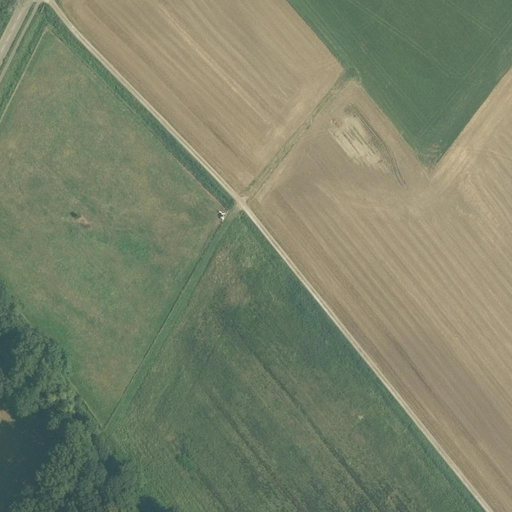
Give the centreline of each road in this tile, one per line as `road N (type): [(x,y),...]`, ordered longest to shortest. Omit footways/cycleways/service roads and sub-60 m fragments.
road 1 (track): [(491,511),(248,211),(47,0)]
road 2 (track): [(114,441),(239,223),(358,77)]
